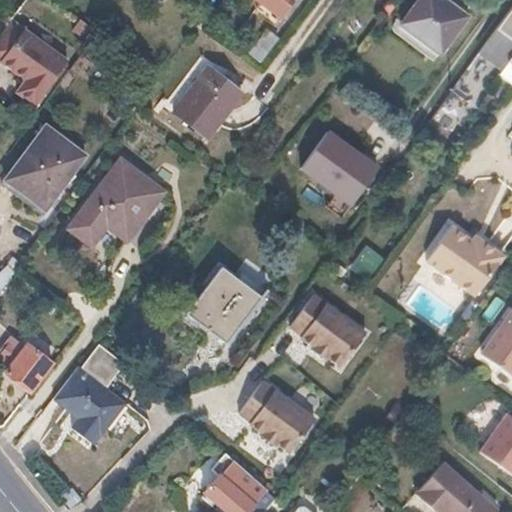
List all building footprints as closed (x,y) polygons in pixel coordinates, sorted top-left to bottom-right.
[(258,0),(278,14),(288,0),(258,0)] [(448,1),(446,0),(415,0),(399,21),(437,51),(464,17),(446,2),(448,1)] [(12,14),(4,7),(0,12),(0,24),(3,27),(12,14)] [(511,13),(478,59),(499,74),(505,65),(511,70),(511,13)] [(98,31),(78,18),(71,30),(90,42),(98,31)] [(66,61),(10,19),(0,32),(0,60),(25,79),(16,91),(34,104),(66,61)] [(242,93),(206,68),(173,113),(206,138),(242,93)] [(511,88),(500,106),(511,113),(511,88)] [(84,154),(44,125),(2,184),(41,212),(84,154)] [(373,168),(325,132),(299,166),(348,202),(373,168)] [(161,189),(120,159),(72,226),(92,241),(106,222),(126,237),(161,189)] [(449,227),(424,261),(472,295),(500,255),(482,243),(479,247),(470,241),(449,227)] [(479,247),(482,243),(473,237),(470,241),(479,247)] [(14,268),(7,261),(0,267),(0,290),(19,272),(14,268)] [(233,277),(216,264),(181,310),(222,342),(263,287),(239,269),(233,277)] [(339,367),(364,333),(314,296),(290,327),(301,336),(300,338),(312,347),(311,350),(325,360),(326,358),(339,367)] [(511,310),(508,308),(477,353),(511,377),(511,310)] [(97,341),(93,339),(75,363),(103,384),(121,360),(97,341)] [(51,363),(27,343),(3,371),(28,391),(51,363)] [(103,384),(75,363),(51,394),(78,415),(71,425),(89,439),(96,430),(98,431),(122,400),(103,384)] [(312,418),(261,381),(238,413),(250,422),(248,424),(261,433),(259,435),(273,445),(275,444),(288,452),(312,418)] [(413,415),(402,406),(392,420),(403,427),(413,415)] [(511,418),(502,411),(475,449),(511,475),(511,474),(511,418)] [(211,468),(216,472),(200,490),(203,492),(200,495),(211,504),(214,500),(227,511),(244,511),(252,503),(244,496),(257,482),(236,464),(224,454),(211,468)] [(489,511),(495,506),(439,459),(412,492),(437,511),(441,511),(446,507),(451,511),(489,511)] [(265,489),(257,482),(244,496),(252,503),(265,489)]
